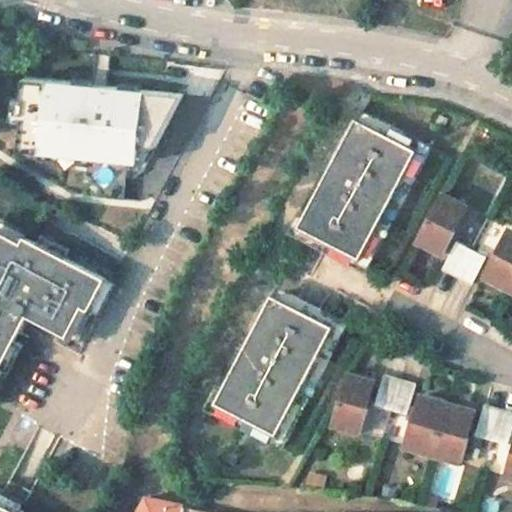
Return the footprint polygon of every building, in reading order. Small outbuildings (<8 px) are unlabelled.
[(91,58),(76,51),(71,66),(96,80),(103,66),(91,58)] [(156,100),(116,74),(69,147),(102,169),(106,165),(130,181),(156,100)] [(412,153),(352,121),(295,228),(355,260),(412,153)] [(467,210),(440,196),(416,244),(442,258),(467,210)] [(28,236),(2,222),(0,224),(0,357),(5,360),(33,309),(72,329),(88,300),(94,303),(111,272),(31,230),(28,236)] [(511,285),(511,232),(498,257),(494,256),(482,278),(509,292),(511,285)] [(471,253),(456,245),(442,272),(457,280),(471,253)] [(486,261),(471,253),(457,280),(471,287),(486,261)] [(327,332),(265,300),(207,408),(270,440),(327,332)] [(400,380),(384,375),(375,403),(391,409),(400,380)] [(371,386),(346,376),(327,426),(356,437),(365,413),(361,411),(371,386)] [(416,385),(400,380),(391,409),(407,414),(416,385)] [(445,403),(420,396),(413,423),(409,422),(402,447),(431,455),(445,403)] [(470,410),(445,403),(431,455),(460,462),(466,438),(463,437),(470,410)] [(498,413),(482,408),(474,437),(489,441),(498,413)] [(511,423),(511,416),(498,413),(489,441),(505,446),(511,423)] [(511,452),(509,451),(501,475),(511,478),(511,452)] [(143,511),(197,511),(199,510),(161,501),(150,500),(143,511)]
